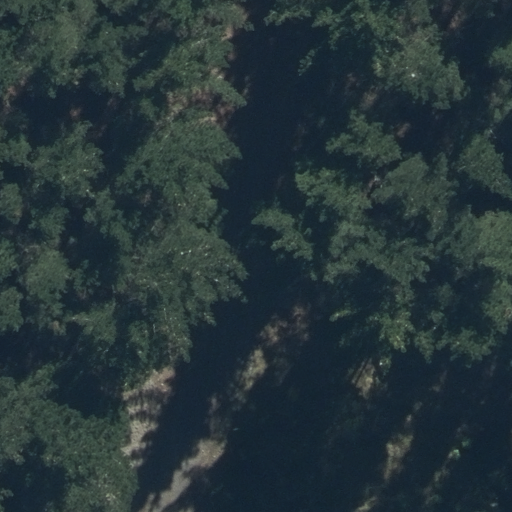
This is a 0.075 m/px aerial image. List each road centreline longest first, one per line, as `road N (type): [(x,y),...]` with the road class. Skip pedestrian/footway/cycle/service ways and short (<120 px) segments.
road 1 (track): [(153,511),(189,370),(259,0)]
road 2 (track): [(189,370),(511,418)]
